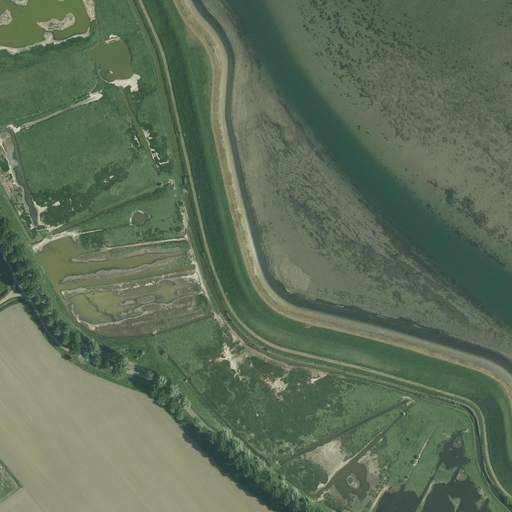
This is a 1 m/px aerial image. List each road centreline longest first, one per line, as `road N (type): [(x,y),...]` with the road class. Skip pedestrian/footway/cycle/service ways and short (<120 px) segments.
road 1 (track): [(139,0),(163,57),(207,249),(236,317),(280,349),(470,401),(482,415),(494,477),(511,498)]
road 2 (track): [(175,0),(215,69),(211,119),(224,183),(261,293),(291,315),(491,375),(511,406)]
road 3 (unclassified): [(147,375),(60,324),(0,220)]
road 4 (unclassified): [(302,511),(147,375)]
road 5 (unclassified): [(147,375),(67,350),(26,297)]
